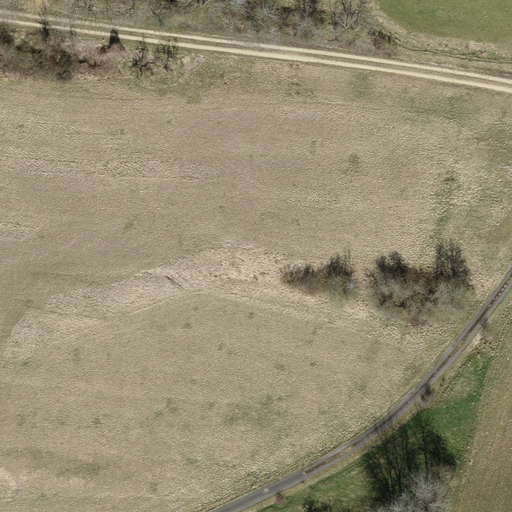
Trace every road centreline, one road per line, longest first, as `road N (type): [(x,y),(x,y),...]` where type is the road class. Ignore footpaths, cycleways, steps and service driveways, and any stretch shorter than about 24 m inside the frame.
road 1 (track): [(511,84),(0,19)]
road 2 (track): [(511,280),(430,381),(374,432),(227,511)]
